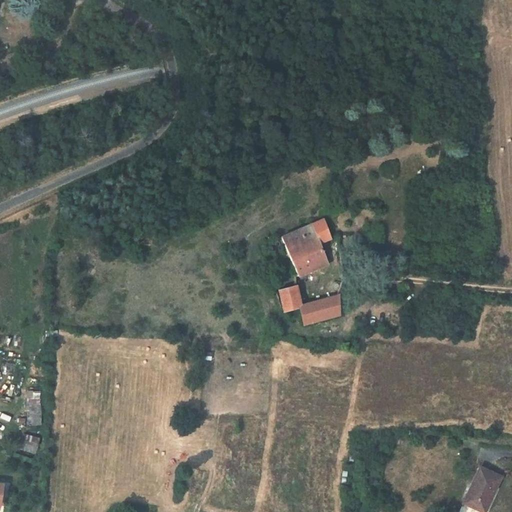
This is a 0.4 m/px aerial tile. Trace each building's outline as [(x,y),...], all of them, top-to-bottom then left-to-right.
[(324,244),(335,239),(327,222),(306,232),(322,271),(333,266),(324,244)] [(322,271),(306,232),(287,241),(300,271),(299,272),(298,273),(298,275),(298,276),(299,277),(300,278),(302,279),(303,278),(322,271)] [(302,309),(296,287),(282,290),(286,312),(302,309)] [(339,317),(338,300),(302,309),(306,325),(339,317)] [(29,425),(42,424),(39,391),(27,392),(29,425)] [(490,504),(502,476),(482,467),(465,505),(478,510),(482,500),(490,504)] [(482,511),(486,511),(490,504),(482,500),(478,510),(482,511)]
